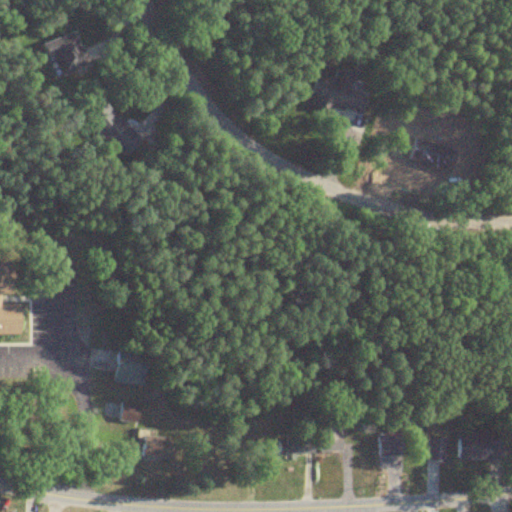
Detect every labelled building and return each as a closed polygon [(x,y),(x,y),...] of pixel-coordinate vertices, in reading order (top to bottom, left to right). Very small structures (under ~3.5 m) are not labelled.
[(86,64),(72,30),(42,43),(56,77),(86,64)] [(328,93),(329,116),(347,115),(346,113),(363,112),(362,92),(328,93)] [(106,103),(88,116),(115,154),(133,141),(106,103)] [(0,263),(0,334),(20,335),(20,305),(0,304),(0,293),(10,294),(10,263),(0,263)] [(146,355),(116,351),(113,383),(142,387),(146,355)] [(244,422),(244,445),(253,445),(253,422),(244,422)] [(135,458),(169,459),(170,437),(153,437),(153,430),(136,429),(135,458)] [(400,435),(374,435),(374,457),(400,457),(400,435)] [(313,454),(311,437),(279,440),(281,457),(313,454)] [(445,460),(445,438),(426,437),(426,460),(445,460)] [(506,438),(457,438),(457,459),(506,459),(506,438)]
